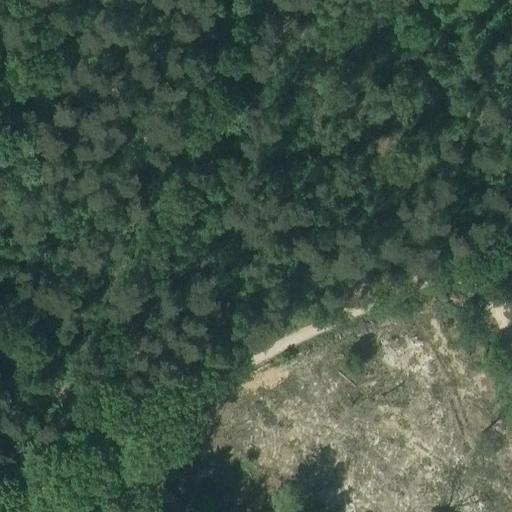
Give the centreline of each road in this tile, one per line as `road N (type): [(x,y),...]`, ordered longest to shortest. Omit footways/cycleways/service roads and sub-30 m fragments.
road 1 (track): [(104,441),(470,255)]
road 2 (track): [(0,340),(104,441)]
